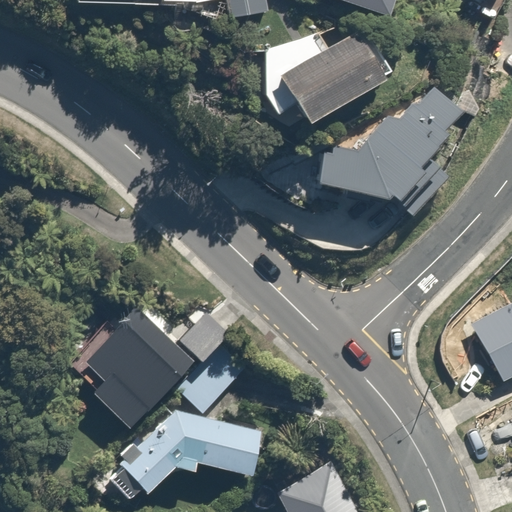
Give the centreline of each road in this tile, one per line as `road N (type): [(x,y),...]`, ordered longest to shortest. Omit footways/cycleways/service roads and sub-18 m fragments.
road 1 (tertiary): [(339,350),(51,91),(0,63)]
road 2 (residential): [(339,350),(511,176)]
road 3 (tertiary): [(446,511),(397,418),(339,350)]
